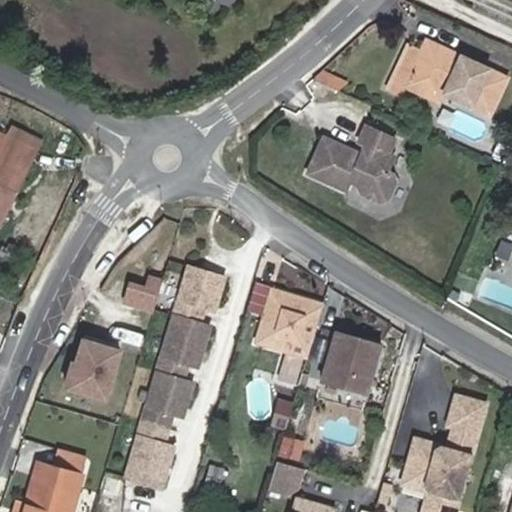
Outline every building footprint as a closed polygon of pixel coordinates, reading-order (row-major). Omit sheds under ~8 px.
[(445,97),(491,117),(507,81),(428,46),(409,88),(442,104),(445,97)] [(319,72),(311,79),(336,91),(343,83),(319,72)] [(305,172),(343,189),(349,177),(356,181),(357,191),(377,200),(385,197),(392,181),(390,175),(384,172),(391,156),(386,154),(392,139),(361,126),(355,140),(362,143),(358,153),(350,156),(347,147),(321,136),(305,172)] [(0,208),(12,185),(18,188),(27,173),(37,150),(40,144),(12,129),(8,138),(0,134),(0,223),(5,214),(0,211),(0,208)] [(0,211),(5,214),(18,188),(12,185),(0,208),(0,211)] [(227,273),(190,262),(129,473),(165,484),(177,442),(167,439),(176,410),(186,413),(196,378),(185,375),(190,360),(200,363),(213,321),(202,318),(206,304),(217,307),(227,273)] [(259,344),(309,360),(324,308),(274,293),(259,344)] [(385,339),(339,325),(325,373),(371,387),(385,339)] [(433,494),(427,511),(458,511),(466,484),(457,481),(462,467),(470,470),(489,402),(457,393),(449,424),(457,427),(460,434),(459,442),(451,448),(416,439),(404,481),(427,486),(427,487),(427,488),(428,488),(428,489),(429,490),(430,491),(430,492),(431,492),(432,493),(433,494)] [(65,449),(60,465),(84,472),(88,456),(65,449)] [(307,461),(281,454),(273,481),(291,486),(302,481),(307,461)] [(72,511),(84,472),(60,465),(43,459),(27,511),(72,511)] [(207,467),(205,488),(219,490),(221,469),(207,467)] [(470,470),(462,467),(457,481),(466,484),(470,470)] [(106,476),(102,491),(118,496),(122,481),(106,476)] [(390,486),(381,484),(376,502),(385,505),(390,486)] [(332,511),(336,502),(299,491),(293,511),(332,511)]
